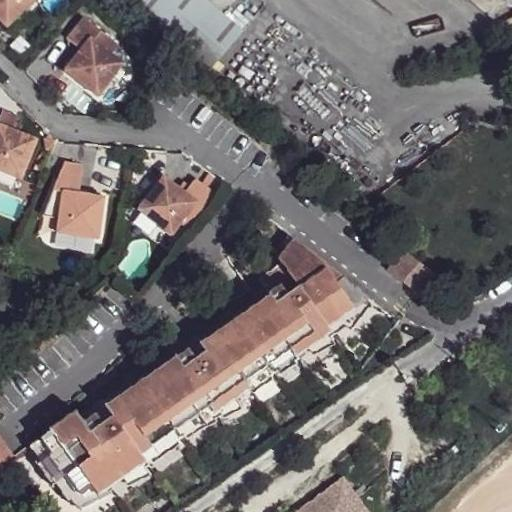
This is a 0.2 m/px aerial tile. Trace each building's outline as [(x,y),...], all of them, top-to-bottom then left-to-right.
[(0,0),(0,18),(9,28),(38,0),(0,0)] [(204,0),(126,0),(210,71),(243,33),(204,0)] [(83,52),(67,72),(100,99),(127,66),(112,55),(120,46),(87,19),(70,41),(83,52)] [(5,110),(0,122),(0,170),(23,179),(39,140),(14,131),(20,117),(5,110)] [(85,165),(66,162),(45,215),(61,218),(59,233),(100,240),(107,197),(81,193),(85,165)] [(191,230),(219,196),(197,179),(186,193),(166,177),(140,210),(173,236),(183,223),(191,230)] [(78,412),(30,446),(41,461),(38,464),(53,486),(56,484),(70,504),(106,479),(110,486),(146,461),(141,454),(210,406),(214,412),(249,388),(245,381),(291,349),(295,355),(331,331),(326,324),(367,296),(292,238),(280,259),(291,275),(268,291),(272,297),(202,344),(199,338),(175,355),(177,358),(108,406),(106,403),(83,419),(78,412)] [(404,252),(388,272),(419,298),(436,278),(404,252)] [(106,479),(70,504),(82,511),(114,496),(153,477),(148,470),(182,446),(179,442),(187,437),(190,441),(202,432),(219,424),(217,421),(224,417),(227,420),(245,411),(241,405),(275,381),(273,377),(280,372),(283,376),(293,369),(299,366),(316,358),(338,346),(332,339),(347,329),(353,333),(375,302),(367,296),(326,324),(331,331),(295,355),(291,349),(245,381),(249,388),(214,412),(210,406),(141,454),(146,461),(110,486),(106,479)] [(0,464),(13,456),(0,436),(0,464)] [(367,511),(343,482),(305,511),(367,511)]
